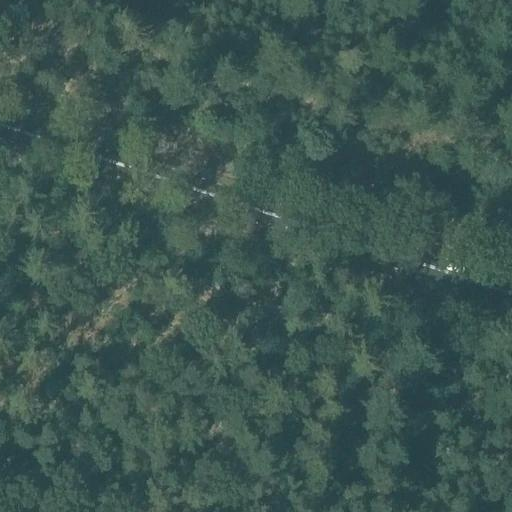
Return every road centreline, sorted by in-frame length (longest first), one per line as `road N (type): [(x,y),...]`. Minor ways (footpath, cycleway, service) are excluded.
road 1 (primary): [(511,302),(0,135)]
road 2 (track): [(302,511),(414,294)]
